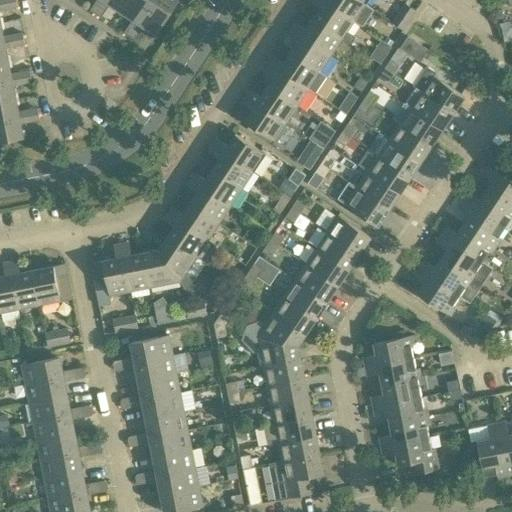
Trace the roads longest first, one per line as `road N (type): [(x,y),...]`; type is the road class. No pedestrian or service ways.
road 1 (residential): [(363,489),(342,382),(348,332),(496,111),(498,59),(490,37),(436,0)]
road 2 (residential): [(71,230),(142,212),(291,0)]
road 3 (residential): [(127,511),(71,230)]
road 4 (tertiary): [(71,166),(117,146),(153,112),(229,0)]
road 5 (residential): [(41,30),(89,56),(94,90),(81,107),(59,112)]
